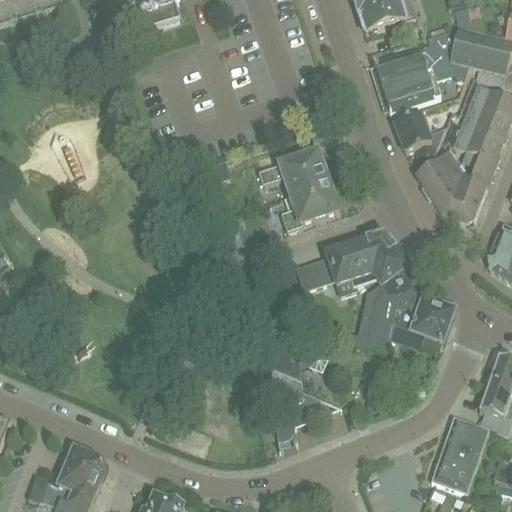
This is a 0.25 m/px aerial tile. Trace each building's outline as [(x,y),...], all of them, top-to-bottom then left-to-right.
[(0,0),(0,29),(63,9),(59,0),(0,0)] [(115,0),(118,7),(119,7),(121,12),(106,17),(108,22),(111,21),(115,36),(117,41),(123,44),(178,25),(174,10),(178,8),(174,0),(115,0)] [(353,0),(366,38),(408,25),(407,24),(417,20),(412,4),(402,8),(399,1),(403,0),(353,0)] [(479,12),(467,14),(470,33),(471,33),(483,36),(479,12)] [(455,16),(458,33),(457,34),(460,35),(470,33),(467,14),(455,16)] [(375,70),(383,94),(453,71),(468,73),(452,69),(460,35),(457,34),(428,42),(431,52),(375,70)] [(452,69),(468,73),(479,75),(477,85),(501,91),(511,94),(511,71),(509,71),(511,59),(511,47),(460,35),(452,69)] [(453,71),(383,94),(390,118),(441,102),(436,85),(455,79),(457,86),(464,88),(468,73),(453,71)] [(467,116),(509,133),(511,127),(511,126),(511,103),(477,91),(467,116)] [(509,133),(467,116),(459,137),(501,154),(504,148),(505,148),(509,140),(507,138),(509,133)] [(420,120),(394,129),(406,158),(422,152),(426,162),(435,158),(445,134),(428,140),(420,120)] [(482,183),(490,186),(501,160),(499,159),(501,154),(459,137),(454,151),(460,153),(456,163),(464,166),(463,168),(476,173),(484,176),(482,183)] [(290,199),(330,186),(326,173),(322,174),(317,159),(259,178),(263,191),(284,184),(290,199)] [(468,187),(450,160),(417,182),(443,222),(466,232),(468,230),(472,228),(474,229),(487,195),(469,188),(468,187)] [(231,184),(226,167),(201,175),(205,192),(231,184)] [(484,176),(476,173),(469,188),(487,195),(490,186),(482,183),(484,176)] [(330,186),(290,199),(295,216),(281,220),(287,238),(303,233),(301,229),(336,217),(332,202),(335,201),(330,186)] [(238,256),(230,224),(212,228),(220,260),(238,256)] [(511,234),(501,230),(488,265),(489,274),(505,285),(511,268),(511,234)] [(358,298),(356,292),(367,288),(371,281),(375,280),(382,288),(367,299),(358,342),(349,340),(347,349),(386,355),(391,330),(394,317),(394,314),(418,316),(423,299),(420,295),(423,292),(421,289),(397,256),(388,246),(385,242),(383,242),(381,241),(379,242),(374,243),(326,259),(336,290),(341,303),(358,298)] [(331,288),(324,265),(296,274),(304,297),(331,288)] [(394,317),(391,330),(424,341),(420,352),(438,359),(446,337),(449,327),(451,323),(451,320),(451,318),(450,316),(448,312),(443,311),(437,309),(437,306),(437,305),(435,303),(433,301),(430,300),(427,300),(426,300),(425,301),(424,302),(419,318),(418,317),(418,316),(394,314),(394,317)] [(347,349),(349,340),(312,334),(296,334),(294,343),(310,343),(347,349)] [(298,349),(267,353),(279,449),(281,449),(283,449),(285,448),(287,448),(289,447),(291,446),(292,444),(294,442),(295,441),(296,439),(296,437),(296,435),(296,433),(296,431),(295,429),(325,416),(320,406),(304,398),(298,349)] [(329,364),(322,349),(303,357),(309,372),(322,377),(329,364)] [(511,364),(500,360),(480,415),(485,417),(504,424),(511,426),(511,364)] [(441,458),(431,485),(438,488),(467,498),(491,434),(480,430),(455,421),(449,436),(441,458)] [(0,424),(0,455),(11,429),(0,424)] [(103,468),(100,466),(75,455),(60,490),(51,487),(50,488),(38,483),(29,505),(42,510),(40,511),(90,511),(101,489),(106,478),(106,474),(106,472),(104,469),(103,468)] [(511,493),(498,490),(496,498),(511,501),(511,493)] [(181,511),(168,506),(168,507),(154,501),(149,511),(181,511)]
